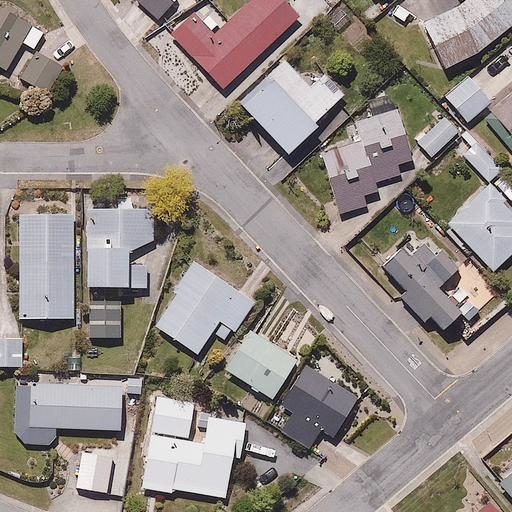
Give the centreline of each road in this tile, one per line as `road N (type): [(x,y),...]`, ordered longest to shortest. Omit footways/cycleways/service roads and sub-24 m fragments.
road 1 (residential): [(455,421),(188,135)]
road 2 (residential): [(188,135),(136,155),(0,158)]
road 3 (residential): [(188,135),(81,0)]
road 4 (residential): [(345,511),(455,421)]
